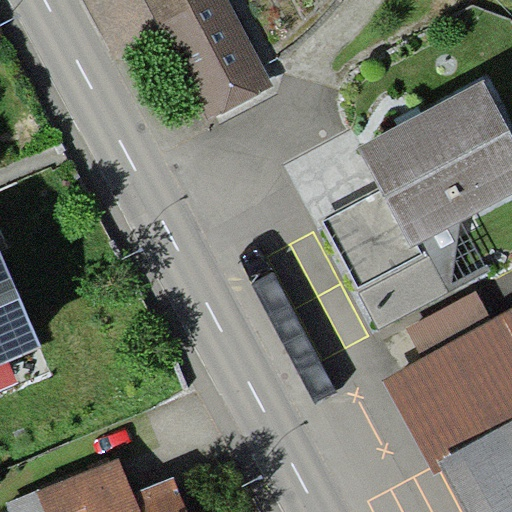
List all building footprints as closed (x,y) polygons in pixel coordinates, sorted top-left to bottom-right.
[(148,0),(212,117),(274,84),(228,0),(148,0)] [(320,226),(379,328),(450,290),(463,225),(511,197),(511,131),(486,84),(414,124),(361,154),(382,191),(320,226)] [(0,375),(42,357),(0,263),(0,375)] [(443,464),(469,511),(511,511),(511,316),(491,328),(475,299),(412,333),(428,361),(387,383),(434,469),(443,464)] [(182,511),(172,485),(136,500),(119,459),(8,504),(11,511),(182,511)]
